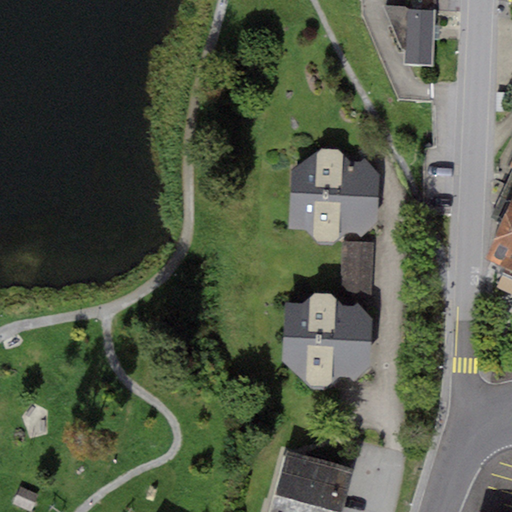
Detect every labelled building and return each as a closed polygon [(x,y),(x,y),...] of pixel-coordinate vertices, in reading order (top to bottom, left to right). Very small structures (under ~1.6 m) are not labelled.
[(406,7),(383,6),(405,52),(405,65),(433,67),(434,11),(410,10),(406,7)] [(321,149),(292,170),(289,230),(307,231),(318,246),(332,247),(341,239),(360,240),(378,223),(379,174),(365,158),(360,162),(350,162),(339,150),(321,149)] [(511,196),(484,260),(511,272),(511,196)] [(373,244),(342,242),(339,296),(371,297),(373,244)] [(315,294),(304,304),(285,303),(282,363),(314,390),(326,391),(340,379),(349,379),(355,383),(372,370),(373,319),(358,303),(337,302),(332,294),(315,294)] [(342,511),(354,468),(286,450),(268,511),(342,511)] [(30,511),(38,498),(21,490),(13,507),(24,511),(30,511)]
